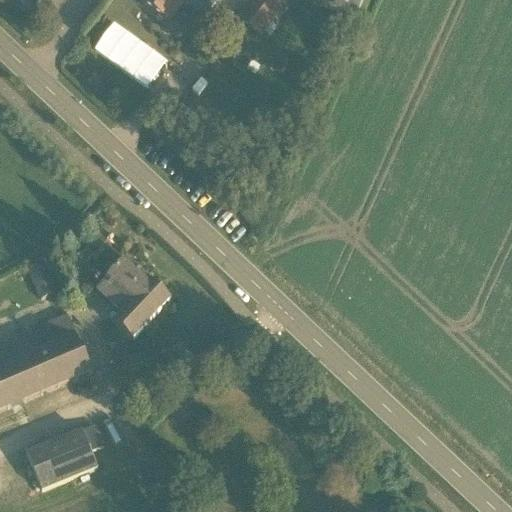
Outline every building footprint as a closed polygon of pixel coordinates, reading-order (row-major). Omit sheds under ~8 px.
[(217,0),(142,0),(139,4),(167,25),(184,3),(204,18),(217,0)] [(312,0),(355,18),(362,0),(312,0)] [(250,4),(240,19),(261,35),(271,20),(250,4)] [(119,317),(112,324),(132,343),(170,302),(126,262),(96,295),(119,317)] [(26,271),(39,302),(58,294),(45,264),(26,271)] [(0,414),(93,374),(67,315),(0,345),(0,414)] [(95,428),(26,457),(41,494),(97,471),(89,452),(102,447),(95,428)]
